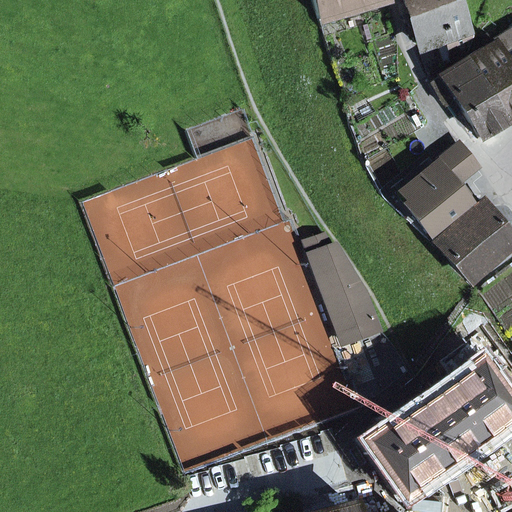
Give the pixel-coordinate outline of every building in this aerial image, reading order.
[(311,0),(318,18),(380,0),(379,0),(311,0)] [(449,0),(403,0),(408,14),(449,0)] [(464,55),(470,38),(456,0),(449,0),(408,14),(417,41),(431,36),(434,44),(441,63),(464,55)] [(511,117),(511,30),(466,60),(505,122),(511,117)] [(420,49),(434,44),(431,36),(417,41),(420,49)] [(462,113),(478,139),(505,122),(466,60),(430,83),(454,118),(462,113)] [(397,191),(405,201),(403,203),(428,235),(466,204),(464,202),(453,187),(458,182),(477,168),(457,143),(397,191)] [(464,202),(470,197),(458,182),(453,187),(464,202)] [(461,215),(495,256),(511,242),(511,238),(480,200),(469,209),(461,215)] [(431,239),(466,280),(495,256),(461,215),(431,239)] [(330,247),(323,236),(304,243),(315,271),(322,268),(346,333),(373,323),(362,295),(333,246),(330,247)] [(339,335),(346,333),(322,268),(315,271),(339,335)] [(439,421),(455,461),(511,439),(511,417),(504,396),(464,411),(456,394),(435,402),(443,419),(439,421)] [(422,469),(410,425),(382,433),(393,476),(422,469)] [(312,511),(318,511),(331,509),(327,493),(354,486),(351,475),(306,486),(312,511)] [(352,511),(351,505),(358,503),(354,486),(327,493),(331,509),(318,511),(352,511)]
